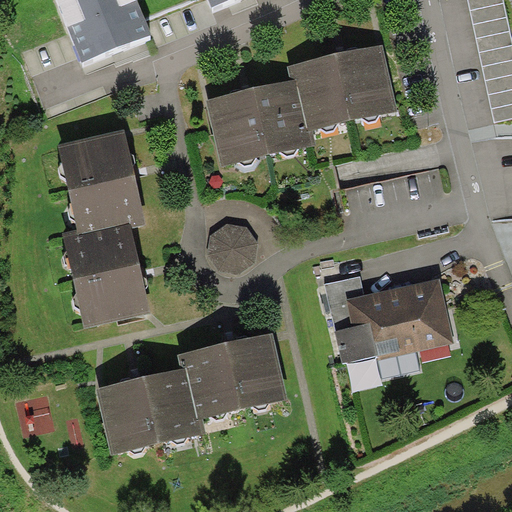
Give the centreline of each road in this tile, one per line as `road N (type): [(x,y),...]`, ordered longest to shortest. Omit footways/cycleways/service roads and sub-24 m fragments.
road 1 (residential): [(326,0),(171,67),(166,91),(192,214)]
road 2 (residential): [(424,0),(485,234),(511,305)]
road 3 (residential): [(192,214),(210,282),(236,288),(270,270),(273,254),(259,220),(221,207)]
